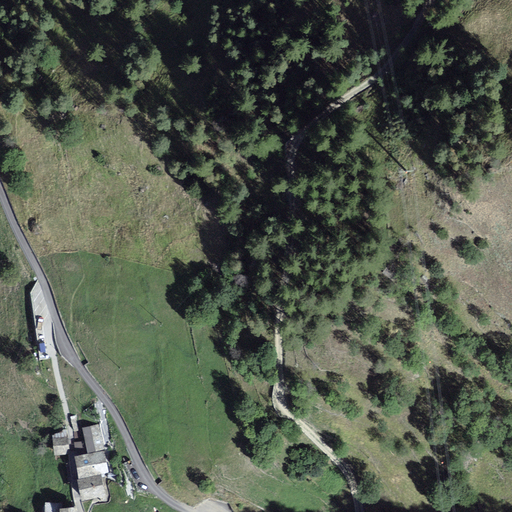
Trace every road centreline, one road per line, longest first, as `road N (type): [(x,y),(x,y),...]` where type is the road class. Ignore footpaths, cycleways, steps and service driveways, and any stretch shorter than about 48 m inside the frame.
road 1 (track): [(357,511),(344,467),(280,403),(279,320),(293,148),(318,117),(373,79)]
road 2 (unclassified): [(191,511),(150,484),(71,354),(0,189)]
